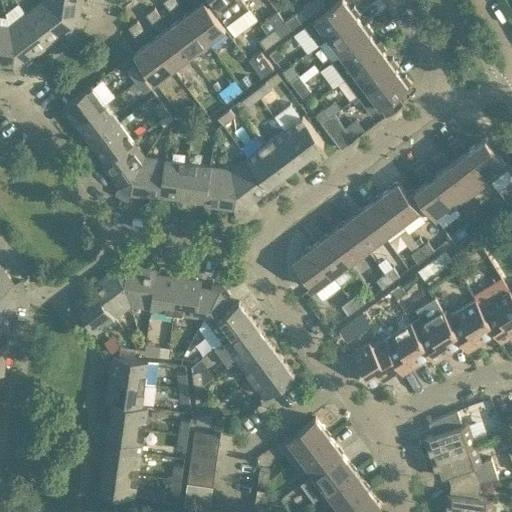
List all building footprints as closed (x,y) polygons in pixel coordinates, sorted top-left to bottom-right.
[(80,29),(83,23),(42,0),(40,0),(25,12),(49,43),(73,25),(80,29)] [(81,0),(42,0),(83,23),(87,17),(79,13),(81,0)] [(176,0),(163,0),(170,9),(178,2),(176,0)] [(225,28),(224,26),(204,0),(203,0),(187,13),(208,41),(225,28)] [(204,0),(224,26),(250,7),(244,0),(204,0)] [(328,36),(356,15),(360,12),(354,4),(350,7),(344,0),(338,0),(305,25),(319,43),(328,36)] [(310,1),(302,7),(308,15),(316,9),(310,1)] [(155,6),(146,13),(152,21),(161,15),(155,6)] [(308,15),(302,7),(284,20),(291,28),(300,21),(308,15)] [(291,28),(284,20),(278,11),(260,23),(267,33),(273,41),(291,28)] [(26,61),(49,43),(25,12),(9,25),(22,71),(29,69),(26,61)] [(208,41),(187,13),(169,25),(190,54),(208,41)] [(363,25),(356,15),(328,36),(340,52),(341,53),(369,32),(369,33),(373,30),(367,22),(363,25)] [(137,19),(129,26),(135,34),(144,28),(137,19)] [(22,71),(9,25),(0,23),(0,62),(13,64),(15,72),(22,71)] [(190,54),(169,25),(152,38),(173,67),(190,54)] [(376,42),(369,33),(369,32),(341,53),(340,52),(331,59),(345,77),(382,50),(386,47),(380,39),(376,42)] [(273,41),(267,33),(259,39),(265,47),(273,41)] [(173,67),(152,38),(134,52),(155,80),(173,67)] [(275,60),(284,54),(278,45),(269,52),(275,60)] [(249,59),(262,75),(274,66),(261,49),(249,59)] [(389,59),(382,50),(345,77),(358,95),(395,67),(399,64),(393,56),(389,59)] [(127,68),(136,80),(143,74),(134,63),(127,68)] [(402,77),(395,67),(358,95),(371,113),(381,106),(387,114),(402,102),(396,94),(408,85),(412,82),(406,74),(402,77)] [(304,81),(299,74),(298,73),(289,79),(296,87),(304,81)] [(151,86),(143,74),(136,80),(144,92),(151,86)] [(260,96),(271,87),(266,80),(254,88),(260,96)] [(310,89),(304,81),(296,87),(302,96),(310,89)] [(77,123),(106,102),(92,83),(63,105),(77,123)] [(248,104),(260,96),(254,88),(243,97),(248,104)] [(163,116),(170,111),(161,99),(154,104),(163,116)] [(91,141),(119,120),(106,102),(77,123),(91,141)] [(305,157),(324,143),(302,114),(301,116),(291,102),(274,115),(284,128),(305,157)] [(223,123),(235,114),(230,107),(218,116),(223,123)] [(324,107),(315,114),(321,122),(330,115),(324,107)] [(354,138),(335,112),(330,116),(330,115),(321,122),(341,148),(354,138)] [(105,160),(133,138),(119,120),(91,141),(104,159),(105,160)] [(476,122),(467,129),(474,138),(482,131),(476,122)] [(192,135),(193,126),(179,124),(178,132),(192,135)] [(206,137),(208,128),(193,126),(192,135),(206,137)] [(305,157),(284,128),(265,142),(287,170),(305,157)] [(485,135),(467,149),(488,177),(506,163),(485,135)] [(458,136),(449,142),(455,151),(464,145),(458,136)] [(121,196),(145,155),(133,138),(105,160),(104,159),(101,161),(119,185),(115,193),(121,196)] [(287,170),(265,142),(248,155),(269,183),(287,170)] [(440,149),(432,155),(438,164),(447,157),(440,149)] [(488,177),(467,149),(450,162),(471,190),(488,177)] [(161,193),(166,158),(145,155),(121,196),(127,200),(131,193),(160,197),(161,193)] [(271,186),(269,183),(248,155),(231,168),(243,214),(250,212),(247,204),(271,186)] [(183,197),(188,161),(166,158),(161,193),(183,197)] [(206,200),(211,165),(188,161),(183,197),(205,200),(206,200)] [(423,162),(414,168),(421,177),(429,170),(423,162)] [(471,190),(450,162),(433,175),(454,203),(471,190)] [(243,214),(231,168),(211,165),(206,200),(205,200),(204,203),(234,208),(236,216),(243,214)] [(454,203),(433,175),(415,188),(436,216),(454,203)] [(399,180),(380,193),(402,222),(420,208),(399,180)] [(402,222),(380,193),(363,206),(384,235),(402,222)] [(384,235),(363,206),(346,219),(367,248),(384,235)] [(367,248),(346,219),(329,232),(350,260),(367,248)] [(350,260),(329,232),(311,245),(332,273),(350,260)] [(428,239),(419,246),(426,254),(434,248),(428,239)] [(332,273),(311,245),(293,259),(314,287),(332,273)] [(426,254),(419,246),(411,252),(417,261),(426,254)] [(418,268),(426,280),(437,272),(435,270),(453,257),(446,248),(418,268)] [(148,306),(153,267),(128,263),(126,255),(119,257),(131,304),(148,306)] [(131,304),(119,257),(112,259),(114,267),(91,285),(93,287),(114,316),(131,304)] [(0,263),(0,292),(24,286),(22,279),(14,281),(0,263)] [(393,265),(385,272),(391,280),(400,274),(393,265)] [(174,310),(178,274),(157,271),(157,268),(153,267),(148,306),(174,310)] [(391,280),(385,272),(376,278),(383,287),(391,280)] [(205,314),(220,290),(211,289),(200,287),(202,278),(178,274),(174,310),(205,314)] [(231,293),(224,283),(212,282),(211,289),(220,290),(225,297),(231,293)] [(26,293),(24,286),(0,292),(0,321),(10,323),(10,324),(13,324),(17,295),(26,293)] [(93,287),(74,301),(96,330),(114,316),(93,287)] [(510,331),(511,329),(511,292),(510,288),(481,306),(488,317),(487,317),(494,329),(493,329),(501,341),(511,334),(510,331)] [(231,306),(225,297),(220,290),(205,314),(224,340),(253,319),(239,300),(231,306)] [(359,291),(350,297),(357,306),(365,300),(359,291)] [(357,306),(350,297),(342,304),(348,312),(357,306)] [(476,340),(493,329),(494,329),(487,317),(488,317),(481,306),(476,298),(447,315),(454,326),(453,327),(461,339),(461,340),(467,350),(478,343),(476,340)] [(443,350),(461,340),(461,339),(453,327),(454,326),(447,315),(443,308),(424,320),(420,315),(411,320),(421,337),(429,352),(434,361),(445,354),(443,350)] [(238,358),(267,337),(253,319),(224,340),(215,347),(228,365),(238,358)] [(411,362),(429,352),(421,337),(411,320),(382,338),(389,349),(400,368),(400,369),(402,373),(413,366),(411,362)] [(0,344),(7,346),(10,324),(10,323),(0,321),(0,344)] [(280,355),(267,337),(238,358),(252,377),(280,355)] [(389,349),(382,338),(372,344),(370,340),(350,352),(369,383),(387,371),(389,375),(400,369),(400,368),(389,349)] [(159,354),(160,345),(146,343),(144,352),(159,354)] [(133,356),(134,348),(120,346),(119,354),(133,356)] [(156,383),(159,360),(133,356),(119,354),(113,353),(110,376),(145,381),(156,383)] [(294,374),(280,355),(252,377),(266,395),(294,374)] [(192,370),(194,385),(203,384),(201,369),(192,370)] [(178,372),(179,386),(188,385),(187,371),(178,372)] [(142,404),(142,403),(145,381),(110,376),(106,400),(112,400),(142,404)] [(204,398),(203,384),(194,385),(196,399),(204,398)] [(190,400),(188,385),(179,386),(181,401),(190,400)] [(144,428),(147,405),(148,404),(142,403),(142,404),(112,400),(109,423),(144,428)] [(429,456),(474,441),(467,421),(462,423),(457,408),(438,417),(429,421),(433,433),(426,435),(429,444),(425,446),(429,456)] [(210,423),(212,414),(197,412),(196,421),(210,423)] [(511,415),(499,420),(511,457),(511,415)] [(287,437),(299,453),(301,455),(329,434),(315,416),(287,437)] [(188,434),(190,419),(181,418),(179,433),(188,434)] [(141,450),(144,428),(109,423),(106,445),(141,450)] [(220,432),(201,430),(195,429),(193,442),(218,445),(220,432)] [(186,448),(188,434),(179,433),(177,447),(186,448)] [(342,451),(329,434),(301,455),(314,472),(342,451)] [(492,457),(481,461),(474,441),(429,456),(433,467),(437,466),(440,475),(447,472),(451,482),(481,479),(499,477),(492,457)] [(218,445),(193,442),(191,454),(217,458),(218,445)] [(138,473),(141,450),(106,445),(103,467),(138,473)] [(327,489),(355,468),(342,451),(314,472),(304,480),(317,497),(327,489)] [(217,458),(191,454),(189,467),(215,471),(217,458)] [(181,479),(183,464),(175,463),(173,478),(181,479)] [(271,468),(260,466),(259,477),(269,479),(271,468)] [(134,496),(137,476),(138,473),(103,467),(99,491),(134,496)] [(187,480),(213,484),(215,471),(189,467),(187,480)] [(368,486),(355,468),(327,489),(340,507),(368,486)] [(268,489),(269,479),(259,477),(257,487),(268,489)] [(179,493),(181,479),(173,478),(170,492),(179,493)] [(444,501),(442,511),(488,511),(491,498),(486,497),(479,496),(481,479),(451,482),(448,502),(444,501)] [(213,484),(187,480),(184,503),(210,507),(213,484)] [(370,511),(381,504),(368,486),(340,507),(343,511),(370,511)]
